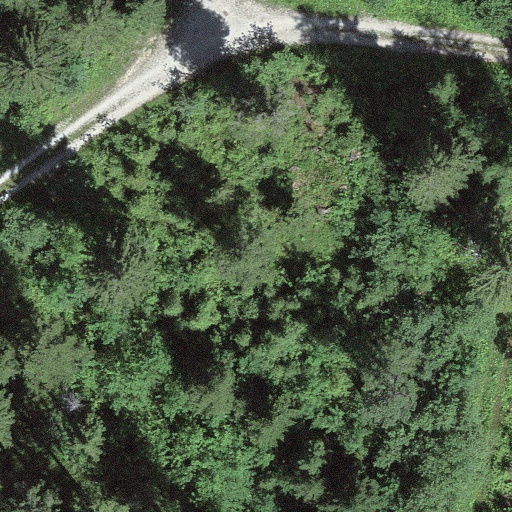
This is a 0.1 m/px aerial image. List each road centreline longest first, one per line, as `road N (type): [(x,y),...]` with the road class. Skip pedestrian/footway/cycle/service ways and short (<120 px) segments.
road 1 (track): [(0,196),(131,105),(250,40),(330,34),(511,60)]
road 2 (track): [(511,305),(475,511)]
